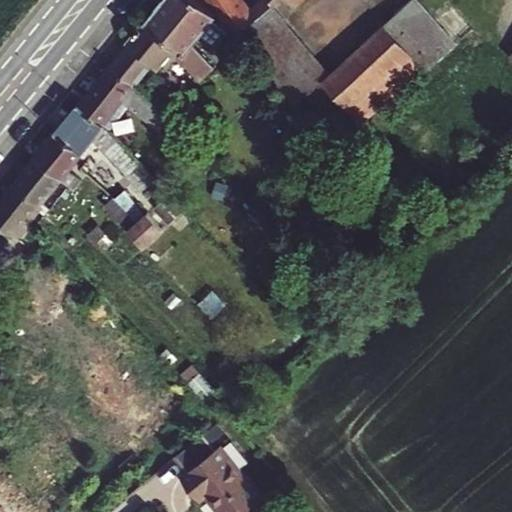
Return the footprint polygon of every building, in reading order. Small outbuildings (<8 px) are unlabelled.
[(211,19),(217,10),(210,0),(161,0),(108,64),(110,65),(135,84),(152,62),(158,67),(176,45),(184,51),(181,54),(201,77),(215,64),(193,40),(198,36),(215,49),(228,33),(211,19)] [(292,0),(298,5),(303,0),(210,0),(217,10),(233,34),(235,33),(273,3),(270,0),(258,0),(249,8),(242,0),(292,0)] [(417,0),(410,0),(384,24),(423,67),(426,71),(455,45),(457,43),(435,19),(417,0)] [(249,51),(295,106),(307,95),(321,82),(320,81),(330,72),(275,5),(273,3),(235,33),(249,51)] [(384,24),(330,72),(320,81),(321,82),(307,95),(345,137),(423,67),(384,24)] [(110,130),(128,106),(137,113),(148,97),(139,87),(135,84),(110,65),(80,105),(110,130)] [(148,97),(137,113),(161,133),(172,122),(172,121),(148,97)] [(110,130),(80,105),(78,104),(55,133),(80,154),(92,139),(171,222),(185,209),(118,138),(110,130)] [(80,154),(55,133),(34,159),(59,180),(80,154)] [(41,202),(59,180),(34,159),(13,186),(38,206),(37,207),(42,211),(46,207),(41,202)] [(38,206),(13,186),(0,202),(0,227),(5,231),(18,242),(29,227),(25,223),(30,216),(35,220),(42,211),(37,207),(38,206)] [(103,192),(97,186),(93,191),(99,196),(103,192)] [(113,196),(111,198),(105,206),(144,248),(163,228),(147,211),(144,214),(126,189),(115,197),(113,196)] [(87,231),(72,213),(54,229),(76,254),(88,243),(82,236),(87,231)] [(98,223),(87,233),(95,242),(106,232),(98,223)] [(351,313),(349,311),(341,302),(329,312),(339,324),(351,313)] [(260,374),(267,381),(288,363),(282,355),(260,374)] [(177,457),(189,473),(182,478),(192,492),(199,487),(207,497),(217,511),(246,511),(261,500),(232,461),(239,455),(230,443),(223,449),(221,446),(216,450),(204,435),(177,457)] [(199,487),(192,492),(200,503),(207,497),(199,487)]
